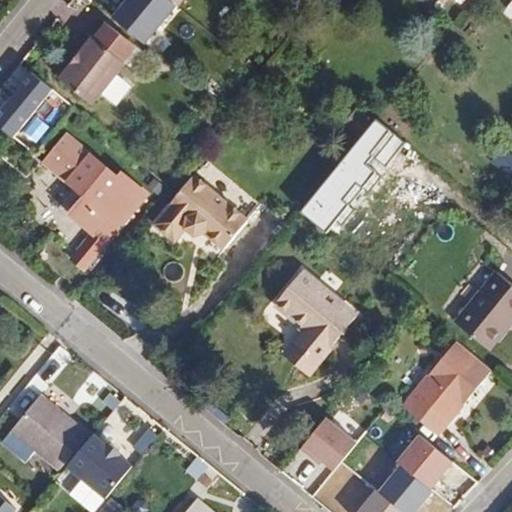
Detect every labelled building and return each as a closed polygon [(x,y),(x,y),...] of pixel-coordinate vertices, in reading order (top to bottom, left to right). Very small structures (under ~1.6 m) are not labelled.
[(82,26),(120,56),(129,43),(92,14),(82,26)] [(92,104),(125,62),(94,38),(61,80),(92,104)] [(195,83),(208,94),(218,83),(205,71),(195,83)] [(344,126),(358,137),(371,121),(357,110),(344,126)] [(367,149),(380,135),(371,127),(359,142),(367,149)] [(65,135),(49,154),(72,174),(66,181),(83,195),(105,169),(65,135)] [(511,155),(502,147),(490,162),(511,178),(511,155)] [(72,174),(49,154),(43,162),(66,181),(72,174)] [(117,179),(105,169),(83,195),(66,213),(90,233),(69,258),(82,269),(145,194),(121,174),(117,179)] [(248,221),(196,176),(153,225),(175,244),(186,231),(196,238),(203,234),(224,251),(248,221)] [(511,284),(496,271),(454,323),(486,348),(505,325),(509,328),(511,324),(511,284)] [(275,307),(306,332),(295,346),(318,365),(358,317),(304,272),(275,307)] [(437,436),(491,373),(456,344),(402,407),(437,436)] [(318,365),(295,346),(285,358),(309,377),(318,365)] [(36,452),(60,470),(88,437),(41,398),(6,441),(30,459),(36,452)] [(362,446),(329,419),(305,449),(337,476),(362,446)] [(108,447),(94,436),(68,468),(107,501),(134,468),(120,456),(121,455),(109,445),(108,447)] [(459,465),(424,436),(401,464),(436,492),(459,465)] [(0,511),(17,511),(0,498),(0,511)] [(187,511),(210,511),(197,501),(187,511)]
